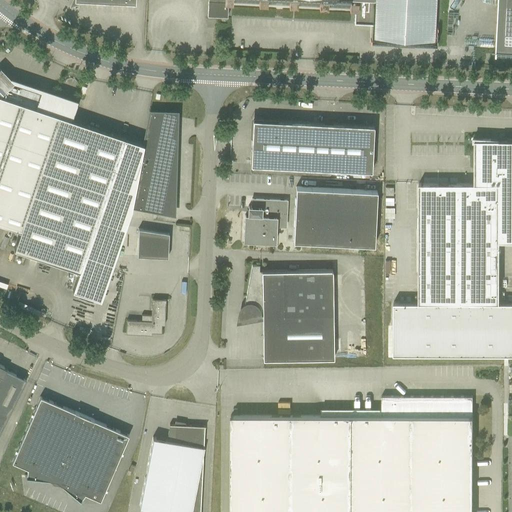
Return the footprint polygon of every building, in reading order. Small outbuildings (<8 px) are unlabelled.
[(208,0),(207,15),(217,16),(218,0),(208,0)] [(218,0),(217,16),(219,16),(227,16),(228,2),(233,2),(232,0),(349,0),(355,0),(354,24),(374,25),(373,40),(435,43),(435,42),(433,42),(435,0),(218,0)] [(511,49),(511,0),(498,0),(496,53),(497,53),(497,49),(511,49)] [(0,222),(21,230),(14,249),(79,271),(124,137),(72,119),(77,103),(14,82),(6,74),(7,73),(0,67),(0,66),(0,222)] [(150,111),(147,124),(132,206),(155,210),(162,211),(163,204),(169,205),(173,185),(170,185),(174,166),(171,166),(174,147),(171,147),(175,129),(172,128),(174,116),(150,111)] [(252,121),(250,165),(331,169),(371,171),(374,125),(334,123),(255,119),(252,121)] [(500,242),(511,241),(511,139),(497,139),(497,138),(492,138),(492,139),(473,139),(473,140),(475,140),(475,150),(474,183),(465,183),(419,183),(419,302),(394,302),(394,354),(511,354),(511,302),(499,303),(500,242)] [(377,191),(296,187),(293,241),(374,245),(377,191)] [(275,241),(276,229),(276,226),(285,226),(286,216),(287,200),(252,198),(251,206),(248,206),(248,215),(245,215),(244,227),(244,240),(257,241),(259,243),(262,241),(275,241)] [(137,256),(168,257),(169,233),(167,232),(168,228),(144,224),(143,229),(138,228),(137,256)] [(244,309),(244,310),(243,310),(243,311),(242,319),(262,315),(262,318),(263,359),(334,358),(333,269),(259,270),(259,265),(252,265),(245,303),(246,307),(245,308),(245,309),(244,309)] [(164,325),(166,299),(152,299),(152,315),(142,315),(141,320),(127,319),(126,333),(151,334),(151,332),(161,333),(162,325),(164,325)] [(0,411),(8,415),(26,380),(6,370),(7,368),(0,364),(0,411)] [(472,511),(473,396),(382,395),(382,415),(231,415),(230,511),(472,511)] [(40,396),(12,461),(27,468),(26,475),(24,475),(24,476),(51,480),(51,482),(54,485),(84,415),(40,396)] [(0,432),(8,415),(0,411),(0,432)] [(80,499),(85,493),(100,500),(129,434),(84,415),(54,485),(58,485),(60,483),(82,501),(82,500),(80,499)] [(171,511),(170,511),(200,511),(205,426),(185,425),(184,425),(170,424),(166,439),(153,437),(139,507),(171,511)]
